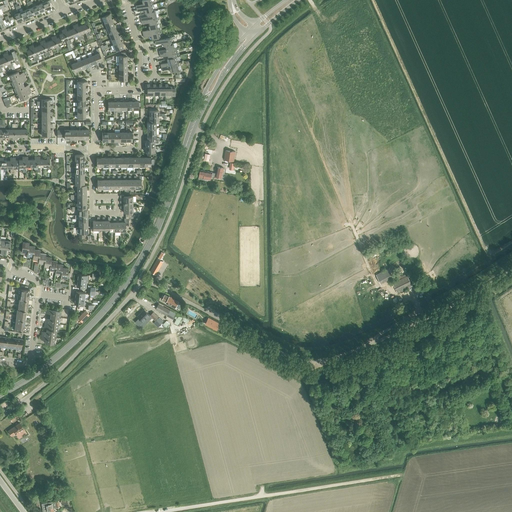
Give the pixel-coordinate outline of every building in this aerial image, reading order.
[(28,17),(34,14),(31,7),(30,5),(29,2),(28,0),(26,0),(27,2),(29,8),(25,10),(28,17)] [(38,0),(40,4),(36,5),(39,12),(45,10),(40,0),(38,0)] [(43,0),(40,0),(45,10),(51,8),(48,1),(44,2),(43,0)] [(136,5),(136,8),(153,4),(152,1),(150,2),(149,0),(141,0),(142,0),(143,4),(136,5)] [(153,4),(136,8),(137,11),(144,10),(145,13),(147,13),(153,11),(152,8),(153,7),(153,4)] [(39,12),(36,5),(31,7),(34,14),(39,12)] [(25,10),(20,12),(23,19),(28,17),(25,10)] [(154,11),(153,11),(147,13),(147,16),(140,18),(141,21),(158,17),(157,14),(155,15),(154,11)] [(17,21),(23,19),(20,12),(14,14),(17,21)] [(102,17),(104,23),(112,19),(110,16),(112,16),(111,13),(102,17)] [(157,20),(158,20),(158,17),(141,21),(142,24),(149,22),(150,26),(156,24),(158,24),(157,20)] [(113,19),(112,19),(104,23),(106,28),(114,25),(113,22),(114,21),(113,19)] [(85,24),(81,25),(84,32),(88,31),(89,32),(90,36),(92,35),(90,30),(87,23),(86,20),(84,21),(85,24)] [(81,34),(84,32),(81,25),(78,26),(77,24),(75,25),(81,39),(83,38),(82,35),(81,35),(81,34)] [(106,28),(109,34),(116,30),(115,27),(116,27),(115,24),(114,25),(106,28)] [(142,31),(143,34),(160,30),(159,27),(157,28),(156,24),(150,26),(149,26),(149,30),(142,31)] [(74,28),(70,30),(73,37),(77,35),(78,37),(77,37),(79,40),(81,39),(75,25),(73,26),(74,28)] [(69,38),(73,37),(70,30),(67,31),(66,28),(64,29),(70,44),(72,43),(71,40),(70,40),(69,38)] [(62,33),(59,34),(63,44),(63,43),(62,42),(66,40),(67,41),(66,42),(68,45),(70,44),(64,29),(61,30),(62,33)] [(117,30),(116,30),(109,34),(111,39),(119,36),(117,33),(118,32),(117,30)] [(152,39),(160,37),(159,33),(160,33),(160,30),(143,34),(144,37),(151,36),(152,39)] [(55,35),(53,36),(59,51),(62,50),(60,47),(59,45),(63,44),(59,34),(60,37),(56,38),(55,35)] [(51,37),(52,40),(49,41),(51,48),(56,47),(56,48),(56,49),(57,52),(59,51),(53,36),(51,37)] [(111,39),(113,45),(121,42),(120,38),(121,38),(120,36),(119,36),(111,39)] [(164,47),(165,46),(171,45),(170,41),(172,41),(171,37),(155,41),(156,45),(163,43),(164,47)] [(44,40),(42,41),(48,55),(50,54),(49,51),(48,52),(48,50),(51,48),(49,41),(45,42),(44,40)] [(42,41),(40,42),(41,44),(37,46),(40,53),(44,51),(45,53),(44,53),(46,56),(48,55),(42,41)] [(123,47),(122,44),(123,43),(122,41),(121,42),(113,45),(116,50),(123,47)] [(176,50),(176,47),(174,47),(173,44),(171,45),(165,46),(166,50),(159,52),(160,54),(176,50)] [(33,45),(31,46),(37,60),(39,59),(38,56),(37,56),(36,54),(40,53),(37,46),(34,47),(33,45)] [(33,58),(34,61),(37,60),(31,46),(28,46),(29,49),(26,50),(29,58),(33,56),(34,58),(33,58)] [(95,49),(97,53),(94,55),(93,55),(96,62),(100,61),(100,62),(103,61),(99,53),(100,52),(98,48),(95,49)] [(92,56),(89,57),(88,57),(91,64),(94,63),(95,64),(97,64),(96,62),(93,55),(94,55),(92,50),(90,51),(92,56)] [(177,53),(176,50),(160,54),(160,57),(168,56),(169,59),(175,57),(176,57),(175,53),(177,53)] [(7,52),(5,53),(11,68),(12,68),(13,67),(11,62),(14,61),(16,65),(19,63),(16,56),(13,57),(12,53),(8,55),(7,52)] [(9,69),(11,68),(5,53),(3,54),(4,57),(0,58),(3,65),(7,64),(8,66),(7,66),(9,69)] [(91,64),(88,57),(89,57),(87,53),(85,54),(86,58),(83,59),(82,60),(85,67),(89,65),(89,67),(92,66),(91,64)] [(81,60),(77,62),(80,69),(83,68),(84,69),(86,68),(85,67),(82,60),(83,59),(81,55),(79,56),(81,60)] [(80,69),(77,62),(76,57),(73,58),(75,62),(71,64),(74,71),(78,70),(78,71),(80,70),(80,69)] [(160,64),(161,67),(178,63),(177,60),(175,61),(175,57),(169,59),(167,59),(168,63),(160,64)] [(178,70),(177,67),(179,67),(178,63),(161,67),(162,70),(169,69),(170,72),(178,70)] [(23,72),(19,74),(18,72),(8,76),(18,100),(28,96),(27,94),(31,92),(28,85),(24,86),(22,81),(26,80),(23,72)] [(155,154),(155,152),(155,146),(145,146),(145,152),(152,152),(152,154),(155,154)] [(225,160),(234,161),(236,152),(226,150),(225,160)] [(217,167),(216,173),(212,172),(200,170),(198,179),(208,181),(208,179),(211,180),(211,175),(222,178),(224,168),(217,167)] [(125,212),(125,215),(131,215),(131,212),(133,212),(132,207),(123,207),(123,206),(120,206),(120,208),(123,208),(124,213),(125,212)] [(131,219),(131,215),(125,215),(125,218),(124,218),(124,222),(121,222),(120,222),(120,231),(125,231),(125,225),(128,225),(128,219),(131,219)] [(84,233),(88,233),(88,227),(78,227),(75,227),(76,232),(76,233),(79,233),(79,235),(79,238),(84,238),(84,235),(84,233)] [(18,251),(21,254),(27,254),(27,252),(28,245),(29,242),(22,242),(22,247),(19,247),(18,251)] [(157,271),(160,266),(155,263),(152,268),(157,271)] [(376,273),(380,283),(394,277),(390,267),(376,273)] [(412,286),(407,276),(392,283),(397,293),(412,286)] [(166,303),(175,308),(179,301),(169,296),(169,297),(165,295),(162,300),(166,302),(166,303)] [(159,304),(156,310),(167,316),(170,310),(159,304)] [(50,316),(61,317),(62,310),(46,309),(46,313),(50,313),(50,316)] [(149,320),(152,317),(155,320),(156,321),(159,318),(158,317),(153,312),(150,315),(144,309),(137,316),(143,322),(147,318),(149,320)] [(84,311),(78,317),(82,322),(89,315),(84,311)] [(45,318),(45,322),(60,324),(61,317),(50,316),(49,318),(45,318)] [(156,321),(154,323),(158,327),(163,322),(159,318),(156,321)] [(211,319),(209,324),(217,329),(220,324),(211,319)] [(56,331),(59,331),(60,324),(45,322),(44,326),(48,327),(48,329),(56,331)] [(44,343),(55,344),(56,337),(41,335),(41,339),(45,340),(44,343)] [(37,417),(43,413),(40,409),(34,413),(37,417)] [(17,420),(22,416),(18,410),(9,417),(12,422),(16,419),(17,420)] [(15,433),(16,435),(24,430),(19,423),(8,431),(11,436),(15,433)] [(53,511),(53,508),(59,507),(58,501),(47,503),(48,505),(45,505),(46,511),(48,511),(53,511)]
